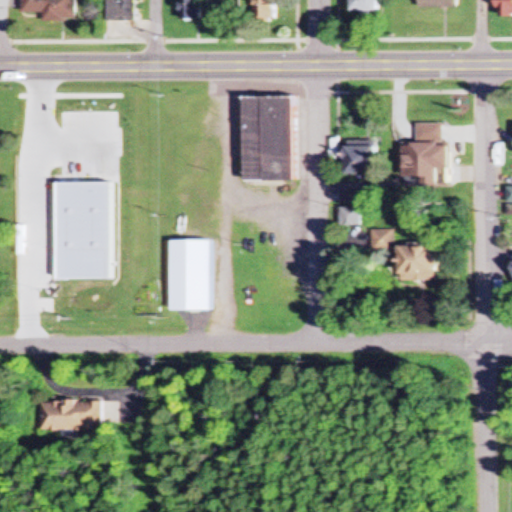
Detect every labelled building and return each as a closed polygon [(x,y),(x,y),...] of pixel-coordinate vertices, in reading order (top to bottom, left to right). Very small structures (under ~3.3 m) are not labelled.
[(76,0),(22,0),(23,14),(44,14),(44,22),(77,22),(76,0)] [(137,0),(109,0),(110,22),(137,22),(137,0)] [(182,0),(183,21),(201,21),(200,0),(182,0)] [(276,0),(255,0),(255,22),(276,22),(276,0)] [(378,0),(352,0),(353,12),(379,12),(378,0)] [(511,16),(511,0),(499,0),(499,17),(511,16)] [(297,97),(247,97),(247,182),(298,181),(297,97)] [(51,162),(118,163),(119,141),(110,141),(110,132),(89,132),(89,134),(62,134),(62,142),(51,142),(51,162)] [(452,145),(405,145),(405,175),(452,175),(452,145)] [(379,147),(348,147),(348,174),(379,174),(379,147)] [(343,208),(343,225),(363,225),(363,208),(343,208)] [(374,229),(374,256),(397,256),(397,229),(374,229)] [(216,241),(176,242),(176,312),(216,312),(216,241)] [(440,281),(440,247),(402,247),(402,281),(440,281)] [(47,402),(47,432),(97,432),(96,426),(107,426),(107,401),(47,402)]
